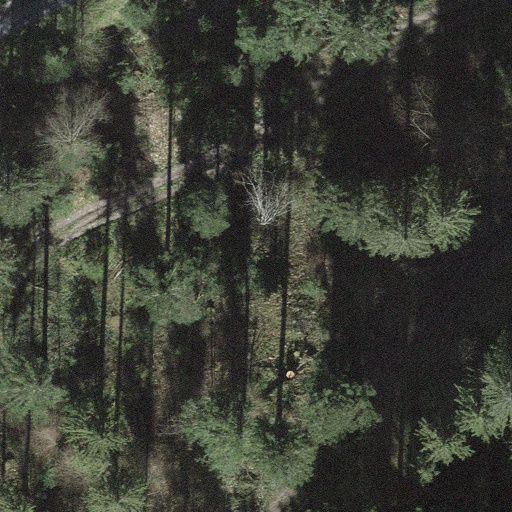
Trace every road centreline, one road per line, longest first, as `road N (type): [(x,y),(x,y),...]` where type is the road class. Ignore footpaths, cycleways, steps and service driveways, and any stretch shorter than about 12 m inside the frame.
road 1 (track): [(487,0),(437,16),(340,68),(276,126),(217,160),(44,239),(0,287)]
road 2 (track): [(278,511),(295,458),(350,376),(511,229)]
